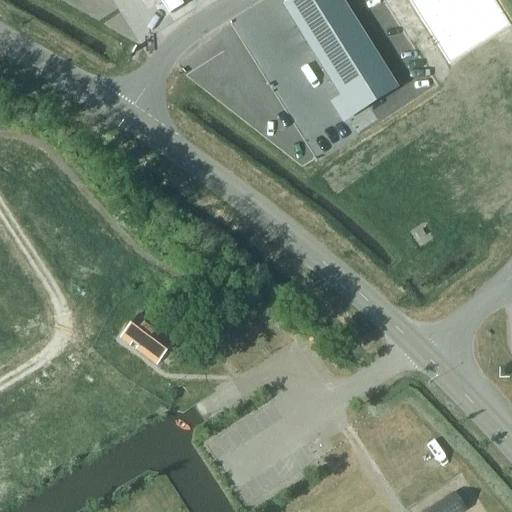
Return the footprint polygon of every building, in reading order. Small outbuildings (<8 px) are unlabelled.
[(155,0),(161,9),(167,18),(181,9),(175,0),(155,0)] [(338,0),(326,0),(292,22),(339,98),(334,101),(345,118),(393,87),(338,0)] [(493,0),(408,0),(448,64),(509,25),(493,0)] [(222,331),(211,314),(196,324),(207,340),(222,331)] [(138,315),(120,339),(155,365),(172,341),(138,315)] [(464,511),(465,511),(453,493),(424,511),(464,511)]
